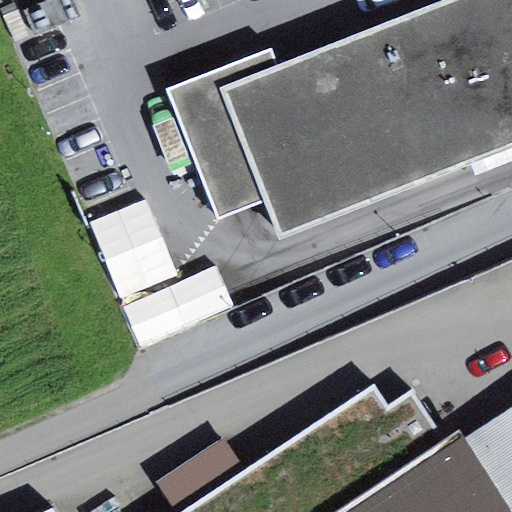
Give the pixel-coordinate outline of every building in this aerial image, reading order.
[(70,0),(47,0),(22,11),(34,38),(78,18),(70,0)] [(270,52),(165,91),(216,222),(261,203),(277,238),(471,163),(511,147),(511,0),(449,0),(276,69),(270,52)] [(511,147),(471,163),(476,176),(511,161),(511,147)] [(150,196),(91,222),(145,342),(239,301),(221,260),(185,276),(150,196)] [(510,511),(458,432),(447,440),(414,389),(388,406),(375,385),(246,469),(222,439),(155,484),(172,511),(52,511),(50,511),(510,511)] [(511,511),(511,397),(458,432),(510,511),(511,511)]
